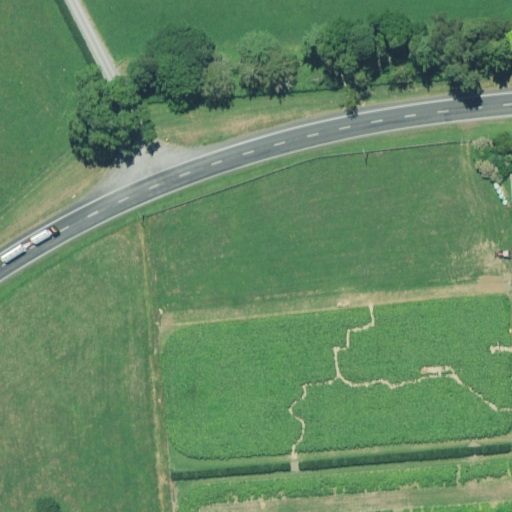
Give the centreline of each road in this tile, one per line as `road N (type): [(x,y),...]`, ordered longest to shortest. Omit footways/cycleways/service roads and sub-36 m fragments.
road 1 (tertiary): [(0,267),(147,190),(279,142),(511,110)]
road 2 (unknown): [(71,0),(103,63),(147,190)]
